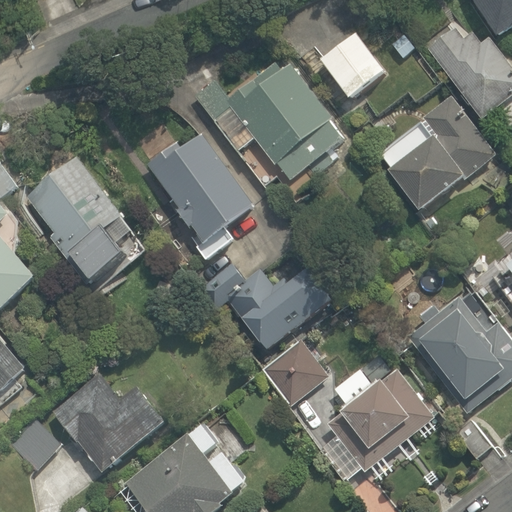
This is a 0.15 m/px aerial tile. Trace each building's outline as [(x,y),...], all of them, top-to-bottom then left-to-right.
[(75,0),(42,0),(55,22),(80,8),(75,0)] [(511,36),(511,0),(472,0),(498,44),(511,36)] [(345,18),(311,47),(377,127),(412,98),(422,110),(446,90),(412,49),(387,70),(345,18)] [(463,25),(429,49),(486,128),(499,119),(511,137),(511,64),(496,42),(482,52),(463,25)] [(222,87),(200,102),(240,159),(261,144),(295,192),(315,178),(323,189),(349,170),(341,159),(354,150),(290,59),(232,100),(222,87)] [(426,128),(383,157),(425,218),(503,166),(458,99),(423,122),(426,128)] [(205,130),(151,170),(214,254),(267,213),(205,130)] [(130,222),(83,158),(28,199),(100,296),(155,255),(130,222)] [(1,161),(0,161),(0,197),(5,204),(22,192),(1,161)] [(44,287),(19,257),(25,229),(0,199),(0,317),(3,322),(44,287)] [(273,357),(341,303),(316,271),(296,287),(272,257),(245,279),(235,267),(205,290),(219,308),(228,301),(273,357)] [(431,328),(412,341),(468,419),(511,387),(511,335),(507,328),(493,339),(467,302),(446,317),(438,307),(423,318),(431,328)] [(0,402),(31,375),(0,341),(0,402)] [(304,343),(266,370),(292,407),(330,380),(304,343)] [(337,393),(354,415),(332,432),(369,480),(438,426),(402,379),(383,393),(366,370),(337,393)] [(100,377),(54,413),(106,481),(149,447),(160,461),(184,441),(146,393),(125,409),(100,377)] [(61,447),(33,415),(6,438),(34,470),(61,447)] [(209,431),(134,489),(151,511),(228,511),(255,492),(209,431)]
